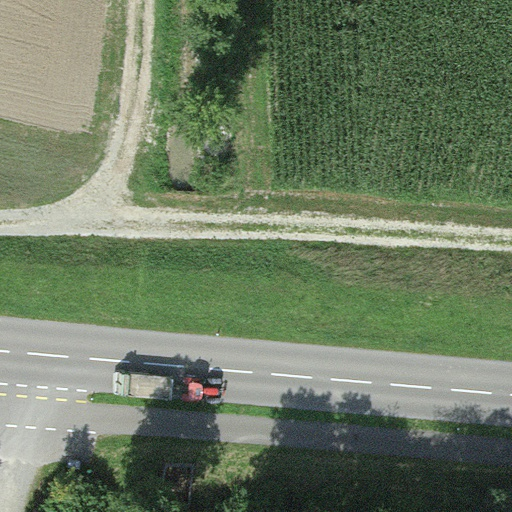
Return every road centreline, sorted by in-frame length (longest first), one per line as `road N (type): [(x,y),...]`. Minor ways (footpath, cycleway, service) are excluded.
road 1 (primary): [(0,353),(511,396)]
road 2 (track): [(93,205),(511,245)]
road 3 (track): [(93,205),(138,111),(145,0)]
road 4 (track): [(35,356),(12,511)]
